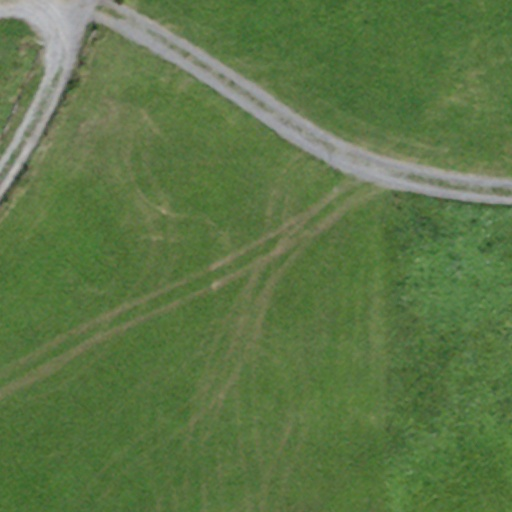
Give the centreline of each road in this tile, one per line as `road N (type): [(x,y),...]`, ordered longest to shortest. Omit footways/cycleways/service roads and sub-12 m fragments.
road 1 (track): [(84,6),(153,35),(288,123),(420,184),(511,190)]
road 2 (track): [(84,6),(0,148)]
